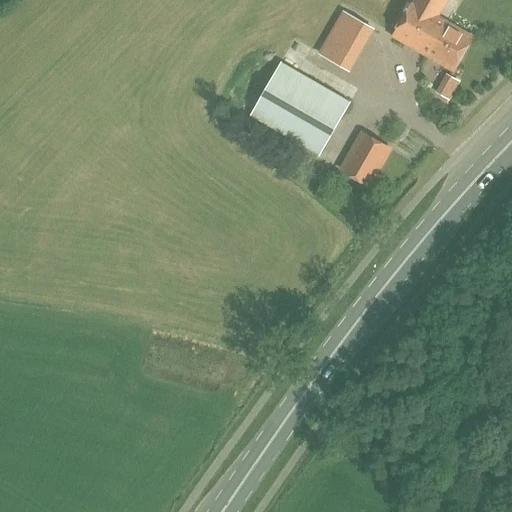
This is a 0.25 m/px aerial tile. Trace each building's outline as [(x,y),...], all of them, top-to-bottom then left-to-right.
[(454,71),(473,38),(437,17),(445,0),(417,0),(415,4),(412,2),(393,35),(454,71)] [(342,18),(321,54),(349,70),(373,29),(361,22),(345,13),(342,18)] [(351,102),(281,63),(251,116),(320,155),(351,102)] [(456,100),(469,81),(459,74),(446,93),(456,100)] [(390,149),(363,133),(342,170),(370,186),(390,149)]
